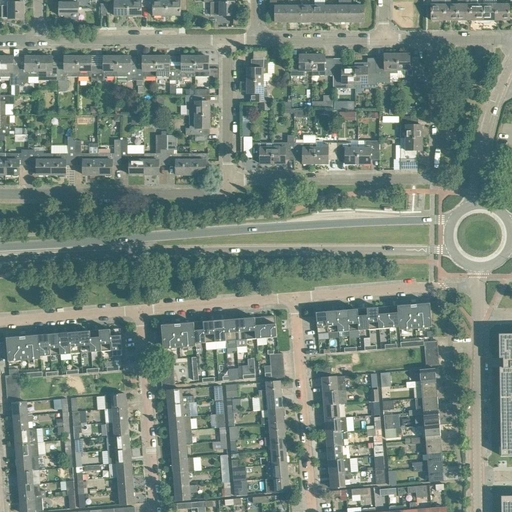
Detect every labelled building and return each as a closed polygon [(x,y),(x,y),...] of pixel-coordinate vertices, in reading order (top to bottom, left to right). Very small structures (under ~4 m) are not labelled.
[(23,19),(23,3),(24,3),(23,0),(9,0),(9,3),(9,4),(2,4),(2,16),(9,16),(9,19),(23,19)] [(79,16),(79,7),(79,3),(90,3),(90,0),(65,0),(66,3),(59,3),(59,16),(64,16),(64,21),(79,21),(79,16)] [(128,16),(127,0),(121,0),(122,0),(115,0),(115,16),(128,16)] [(147,7),(147,0),(127,0),(128,16),(141,16),(141,7),(147,7)] [(167,16),(166,0),(147,0),(147,7),(153,7),(153,16),(167,16)] [(186,10),(186,0),(166,0),(167,16),(180,16),(180,12),(181,12),(181,10),(186,10)] [(235,16),(235,2),(229,2),(228,0),(204,0),(205,3),(211,3),(211,17),(235,16)] [(288,23),(288,6),(277,6),(276,0),(270,0),(270,11),(275,11),(275,23),(288,23)] [(470,20),(469,0),(457,0),(458,5),(457,5),(457,20),(470,20)] [(483,23),(483,5),(478,5),(477,0),(469,0),(470,20),(475,20),(475,22),(477,23),(483,23)] [(444,20),(444,5),(431,5),(431,20),(432,20),(432,21),(438,21),(438,20),(444,20)] [(457,20),(457,5),(444,5),(444,20),(457,20)] [(496,20),(496,5),(483,5),(483,23),(490,23),(491,22),(491,20),(496,20)] [(509,20),(509,5),(496,5),(496,20),(509,20)] [(301,23),(301,6),(288,6),(288,23),(301,23)] [(313,23),(313,6),(301,6),(301,23),(313,23)] [(326,23),(326,6),(313,6),(313,23),(326,23)] [(339,23),(339,6),(326,6),(326,23),(339,23)] [(351,23),(351,6),(339,6),(339,23),(351,23)] [(364,23),(364,6),(351,6),(351,23),(364,23)] [(397,71),(397,54),(384,54),(384,60),(381,61),(381,59),(376,59),(376,58),(376,73),(376,83),(390,83),(390,71),(397,71)] [(419,75),(419,60),(419,58),(410,58),(410,54),(397,54),(397,71),(404,71),(404,76),(409,75),(419,75)] [(312,71),(312,55),(299,55),(299,61),(291,61),(291,59),(291,77),(305,77),(305,72),(312,71)] [(334,76),(334,74),(334,59),(333,59),(333,61),(325,61),(325,55),(312,55),(312,71),(320,71),(320,77),(333,76),(334,76)] [(19,86),(19,68),(13,68),(13,57),(0,57),(0,77),(10,77),(10,86),(19,86)] [(39,77),(39,57),(26,57),(26,68),(19,68),(19,86),(28,85),(28,77),(39,77)] [(59,80),(58,68),(52,68),(52,57),(39,57),(39,77),(39,81),(50,80),(59,80)] [(78,77),(78,57),(65,57),(65,68),(58,68),(59,80),(59,92),(66,92),(69,88),(69,81),(67,81),(67,77),(78,77)] [(91,68),(91,57),(78,57),(78,77),(91,77),(91,80),(98,80),(98,68),(91,68)] [(117,77),(117,57),(104,57),(104,68),(98,68),(98,80),(104,80),(104,77),(117,77)] [(137,80),(137,68),(130,68),(130,57),(117,57),(117,77),(127,77),(128,80),(137,80)] [(157,77),(157,57),(143,57),(143,68),(137,68),(137,80),(137,86),(143,86),(143,77),(157,77)] [(176,80),(176,68),(169,68),(169,57),(157,57),(157,77),(170,77),(170,81),(176,80)] [(195,77),(195,57),(182,57),(182,68),(176,68),(176,80),(182,80),(182,77),(195,77)] [(209,68),(209,57),(195,57),(195,77),(210,77),(210,68),(209,68)] [(268,73),(268,69),(268,59),(251,60),(253,60),(253,68),(247,68),(247,81),(263,81),(272,81),(272,73),(268,73)] [(376,89),(376,83),(376,73),(368,74),(367,63),(354,63),(355,68),(355,84),(361,84),(361,89),(376,89)] [(355,89),(355,84),(355,68),(342,68),(342,74),(334,74),(334,76),(333,76),(333,89),(355,89)] [(268,103),(268,88),(263,88),(263,81),(247,81),(247,94),(251,94),(251,103),(261,103),(268,103)] [(425,81),(415,81),(415,94),(424,94),(425,81)] [(15,104),(15,95),(0,95),(0,115),(6,115),(6,104),(15,104)] [(210,115),(210,102),(198,102),(198,96),(195,95),(186,95),(185,105),(190,105),(190,115),(210,115)] [(291,102),(285,102),(285,113),(294,113),(294,110),(291,110),(291,102)] [(346,110),(346,102),(334,102),(334,110),(346,110)] [(10,126),(10,115),(6,115),(0,115),(0,134),(5,134),(9,134),(9,126),(10,126)] [(210,128),(210,115),(190,115),(190,128),(186,128),(186,135),(195,135),(198,135),(198,128),(210,128)] [(132,116),(132,125),(143,125),(143,116),(132,116)] [(422,138),(422,125),(418,125),(418,116),(408,116),(401,117),(401,139),(422,138)] [(167,164),(167,135),(157,136),(157,153),(144,153),(144,175),(159,175),(159,164),(167,164)] [(190,175),(190,154),(174,154),(174,150),(177,150),(176,135),(167,135),(167,164),(176,164),(176,175),(190,175)] [(294,158),(294,143),(294,135),(288,135),(288,143),(273,143),(273,164),(286,164),(286,158),(289,158),(289,160),(294,160),(294,158)] [(416,159),(416,151),(422,151),(422,138),(401,139),(401,170),(418,170),(418,159),(416,159)] [(121,165),(121,140),(114,140),(114,154),(98,154),(98,175),(113,175),(113,163),(121,163),(121,165)] [(144,175),(144,153),(144,146),(127,146),(127,140),(121,140),(121,165),(127,165),(127,163),(130,163),(130,175),(144,175)] [(75,163),(75,141),(68,141),(68,153),(52,153),(52,175),(66,175),(66,163),(75,163)] [(98,175),(98,154),(98,144),(89,144),(89,154),(81,154),(81,141),(75,141),(75,163),(83,163),(83,175),(98,175)] [(380,160),(380,150),(380,142),(365,142),(365,148),(358,148),(358,164),(371,164),(371,158),(379,158),(379,160),(380,160)] [(273,164),(273,143),(261,143),(251,143),(251,160),(257,160),(257,158),(260,158),(260,164),(273,164)] [(315,164),(315,148),(316,143),(294,143),(294,158),(303,158),(303,164),(315,164)] [(336,158),(336,143),(323,143),(323,148),(315,148),(315,164),(328,164),(328,158),(336,158)] [(358,164),(358,148),(351,148),(351,143),(336,143),(336,158),(345,158),(345,164),(358,164)] [(28,163),(28,150),(22,150),(22,154),(5,154),(5,175),(20,175),(20,163),(28,163)] [(52,175),(52,153),(35,153),(35,150),(28,150),(28,163),(37,163),(37,175),(52,175)] [(205,175),(205,163),(208,163),(208,154),(190,154),(190,175),(205,175)] [(432,327),(430,303),(398,306),(400,327),(399,327),(399,330),(432,327)] [(400,327),(398,306),(388,307),(389,328),(399,327),(400,327)] [(389,328),(388,307),(378,308),(379,329),(389,328)] [(369,330),(367,308),(357,309),(359,330),(369,330)] [(379,329),(378,308),(367,308),(369,330),(379,329)] [(359,330),(357,309),(347,310),(349,331),(359,330)] [(349,331),(347,310),(337,311),(339,332),(349,331)] [(339,332),(337,311),(327,312),(328,333),(339,332)] [(328,333),(327,312),(316,313),(318,334),(328,333)] [(277,337),(275,316),(265,317),(266,338),(277,337)] [(266,338),(265,317),(255,318),(256,339),(266,338)] [(246,340),(244,318),(234,319),(236,340),(246,340)] [(256,339),(255,318),(244,318),(246,340),(256,339)] [(236,340),(234,319),(224,320),(226,341),(236,340)] [(226,341),(224,320),(214,321),(216,342),(226,341)] [(216,342),(214,321),(204,322),(205,343),(216,342)] [(205,343),(204,322),(194,323),(195,344),(196,344),(205,343)] [(195,344),(194,323),(162,325),(163,349),(196,347),(196,344),(195,344)] [(112,351),(110,329),(100,330),(102,351),(112,351)] [(122,350),(121,329),(110,329),(112,351),(122,350)] [(102,351),(100,330),(90,331),(91,352),(102,351)] [(91,352),(90,331),(79,332),(81,353),(91,352)] [(81,353),(79,332),(69,333),(71,354),(81,353)] [(71,354),(69,333),(59,334),(61,355),(71,354)] [(508,338),(499,338),(499,358),(500,358),(503,358),(504,367),(501,367),(500,367),(500,375),(504,375),(504,390),(500,390),(500,404),(504,404),(505,419),(501,419),(501,432),(505,432),(505,439),(501,439),(501,447),(505,447),(505,455),(504,455),(504,456),(511,455),(511,333),(508,334),(508,338)] [(51,356),(49,334),(39,335),(41,356),(51,356)] [(61,355),(59,334),(49,334),(51,356),(61,355)] [(41,356),(39,335),(7,338),(9,362),(41,359),(41,356)] [(436,383),(435,369),(420,370),(421,381),(421,384),(436,383)] [(389,373),(381,373),(382,387),(390,386),(389,373)] [(346,390),(346,386),(345,376),(322,378),(323,392),(346,390)] [(281,395),(280,381),(266,382),(267,390),(259,391),(260,397),(281,395)] [(437,397),(436,383),(421,384),(421,381),(413,382),(414,388),(421,387),(422,398),(437,397)] [(235,399),(234,385),(226,386),(227,400),(235,399)] [(223,400),(222,386),(214,387),(215,401),(223,400)] [(194,402),(194,396),(182,397),(181,389),(167,390),(168,404),(189,403),(194,402)] [(378,389),(370,390),(371,402),(379,401),(378,389)] [(347,404),(346,390),(323,392),(324,406),(338,405),(347,404)] [(127,408),(126,394),(105,395),(106,409),(127,408)] [(283,409),(281,395),(260,397),(261,411),(269,410),(283,409)] [(438,411),(437,397),(422,398),(423,409),(423,412),(438,411)] [(224,414),(223,400),(215,401),(216,414),(224,414)] [(380,409),(379,401),(371,402),(369,402),(370,410),(380,409)] [(394,409),(394,401),(383,402),(383,410),(394,409)] [(28,413),(27,412),(27,402),(13,403),(14,417),(33,415),(32,413),(28,413)] [(190,416),(189,403),(168,404),(170,418),(190,416)] [(339,418),(338,405),(324,406),(325,419),(339,418)] [(127,408),(106,409),(105,409),(106,423),(128,421),(127,408)] [(284,423),(283,417),(286,416),(285,410),(283,410),(283,409),(269,410),(269,417),(261,418),(262,424),(270,424),(284,423)] [(440,425),(438,411),(423,412),(423,409),(416,410),(416,415),(415,415),(416,426),(417,426),(417,427),(440,425)] [(80,412),(78,412),(72,412),(73,426),(81,425),(80,412)] [(225,427),(224,414),(216,414),(217,428),(220,428),(225,427)] [(29,429),(28,422),(33,422),(33,415),(14,417),(15,431),(29,429)] [(384,416),(385,429),(394,428),(393,415),(384,416)] [(191,430),(190,416),(170,418),(171,431),(185,430),(191,430)] [(380,417),(374,418),(375,427),(371,427),(371,430),(381,429),(380,417)] [(346,418),(339,418),(325,419),(327,433),(347,431),(346,418)] [(129,435),(128,421),(106,423),(107,437),(129,435)] [(285,436),(284,423),(270,424),(271,438),(285,436)] [(82,433),(81,425),(73,426),(74,439),(80,439),(79,433),(82,433)] [(441,438),(440,425),(417,427),(418,433),(422,433),(423,437),(425,437),(426,440),(441,438)] [(239,426),(235,427),(229,427),(230,441),(236,440),(240,440),(239,426)] [(396,428),(394,428),(385,429),(386,439),(396,438),(396,428)] [(37,429),(29,429),(15,431),(16,444),(38,442),(37,429)] [(382,443),(381,429),(371,430),(372,437),(374,437),(374,443),(373,443),(374,444),(382,443)] [(186,444),(185,430),(171,431),(172,445),(186,444)] [(348,439),(347,431),(327,433),(328,447),(342,446),(344,446),(344,440),(348,439)] [(130,448),(129,435),(107,437),(108,450),(130,448)] [(286,450),(285,436),(271,438),(265,438),(265,446),(272,445),(272,451),(286,450)] [(442,452),(441,438),(426,440),(425,437),(423,437),(418,438),(419,443),(426,442),(426,453),(442,452)] [(82,439),(80,439),(74,439),(76,453),(81,452),(83,452),(82,439)] [(39,456),(38,442),(16,444),(17,458),(39,456)] [(384,457),(382,443),(374,444),(375,457),(384,457)] [(187,458),(186,444),(172,445),(173,459),(187,458)] [(343,460),(342,446),(328,447),(329,461),(343,460)] [(131,462),(130,448),(108,450),(109,464),(131,462)] [(287,464),(286,450),(272,451),(273,457),(269,458),(269,457),(266,457),(267,464),(268,465),(273,465),(287,464)] [(443,466),(442,452),(426,453),(427,464),(428,467),(443,466)] [(39,456),(17,458),(18,472),(32,470),(39,470),(38,456),(39,456)] [(195,457),(187,458),(173,459),(174,472),(188,471),(196,471),(195,457)] [(385,470),(384,457),(375,457),(376,471),(385,470)] [(350,459),(343,460),(329,461),(330,475),(351,473),(350,459)] [(132,476),(131,462),(109,464),(110,478),(118,477),(132,476)] [(288,478),(287,464),(273,465),(274,479),(288,478)] [(444,481),(443,466),(428,467),(427,464),(420,465),(421,471),(428,470),(429,482),(444,481)] [(240,468),(238,468),(233,468),(234,482),(241,481),(240,468)] [(33,484),(32,470),(18,472),(19,485),(33,484)] [(386,483),(385,470),(376,471),(377,484),(386,483)] [(189,485),(188,471),(174,472),(175,486),(189,485)] [(345,487),(344,479),(351,479),(351,473),(330,475),(331,488),(345,487)] [(133,490),(132,476),(118,477),(119,491),(133,490)] [(288,478),(274,479),(266,479),(267,493),(289,491),(288,478)] [(75,495),(74,481),(68,481),(66,482),(67,495),(69,495),(75,495)] [(242,481),(241,481),(234,482),(235,496),(240,495),(240,490),(243,490),(242,481)] [(230,483),(221,483),(221,485),(223,485),(224,489),(222,489),(222,497),(231,496),(230,483)] [(40,484),(33,484),(19,485),(20,499),(42,498),(46,497),(45,491),(40,491),(40,484)] [(197,485),(189,485),(175,486),(176,501),(190,500),(190,493),(198,492),(197,485)] [(427,486),(424,486),(416,486),(416,493),(417,498),(428,497),(427,486)] [(134,504),(133,490),(119,491),(120,505),(134,504)] [(506,505),(502,505),(501,511),(511,511),(511,495),(505,496),(505,497),(506,497),(506,505)] [(35,511),(43,511),(42,498),(20,499),(21,511),(35,511)] [(417,511),(418,510),(417,502),(410,503),(411,510),(404,511),(403,511),(417,511)]
